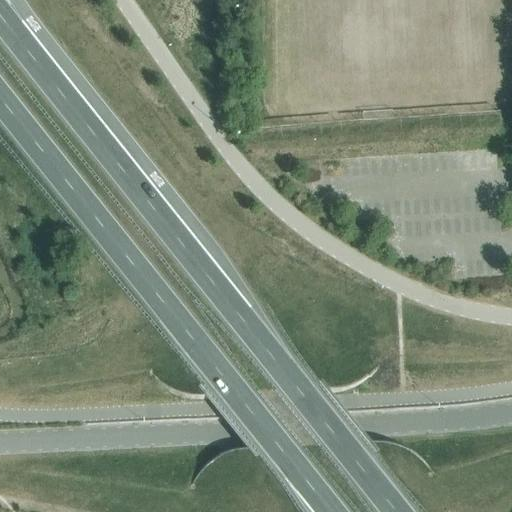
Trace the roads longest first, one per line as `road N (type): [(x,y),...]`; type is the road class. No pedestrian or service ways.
road 1 (trunk): [(395,511),(0,18)]
road 2 (trunk): [(0,101),(327,511)]
road 3 (unclassified): [(511,317),(470,312),(397,284),(309,233),(249,179),(121,0)]
road 4 (tertiary): [(227,432),(511,414)]
road 5 (tertiary): [(227,432),(0,443)]
